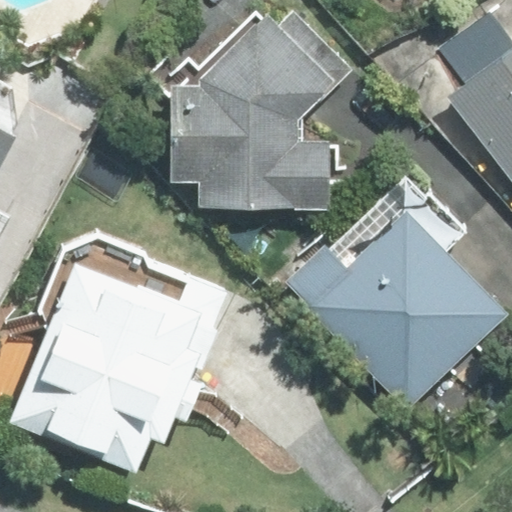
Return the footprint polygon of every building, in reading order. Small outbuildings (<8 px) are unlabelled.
[(282,145),(282,120),(318,85),(245,10),(209,46),(210,48),(185,91),(159,91),(157,179),(188,182),(189,207),(311,214),(314,146),(282,145)] [(511,40),(436,109),(511,193),(511,40)] [(0,121),(15,92),(0,84),(0,121)] [(492,316),(427,253),(450,230),(394,176),(371,200),(281,294),(402,410),(492,316)] [(4,421),(58,439),(54,451),(122,474),(133,443),(149,448),(157,424),(169,428),(216,288),(73,241),(65,265),(57,263),(4,421)]
